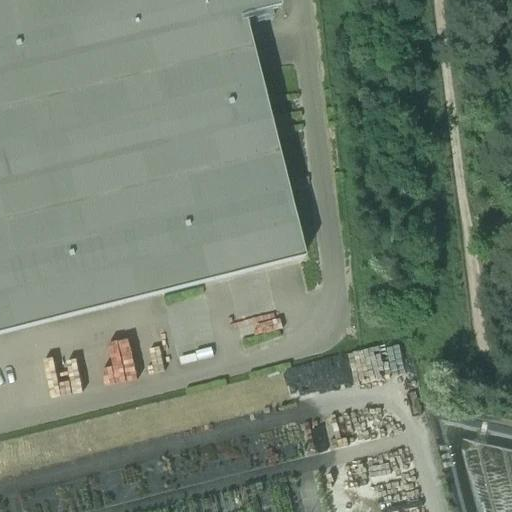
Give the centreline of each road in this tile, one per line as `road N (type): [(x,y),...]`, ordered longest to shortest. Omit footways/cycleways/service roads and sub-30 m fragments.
road 1 (track): [(0,489),(404,388),(436,511)]
road 2 (track): [(440,0),(483,345),(511,375)]
road 3 (track): [(126,511),(417,440)]
